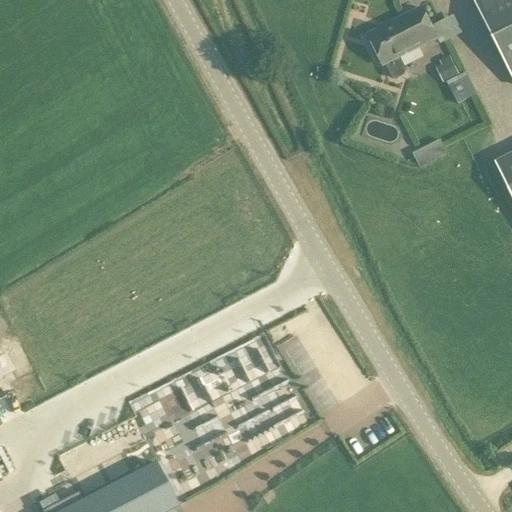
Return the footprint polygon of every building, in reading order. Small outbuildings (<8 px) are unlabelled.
[(511,0),(473,0),(511,77),(511,0)] [(436,37),(422,8),(367,35),(371,42),(370,47),(374,56),(378,58),(382,64),(384,63),(392,78),(396,80),(404,76),(405,71),(398,56),(436,37)] [(459,76),(452,62),(436,70),(443,84),(459,76)] [(424,167),(452,152),(444,138),(416,153),(424,167)] [(511,199),(511,153),(494,162),(511,199)] [(246,451),(309,423),(285,368),(147,428),(154,445),(161,442),(174,473),(242,443),(246,451)] [(57,504),(41,511),(168,511),(177,508),(154,463),(81,501),(77,493),(57,504)]
